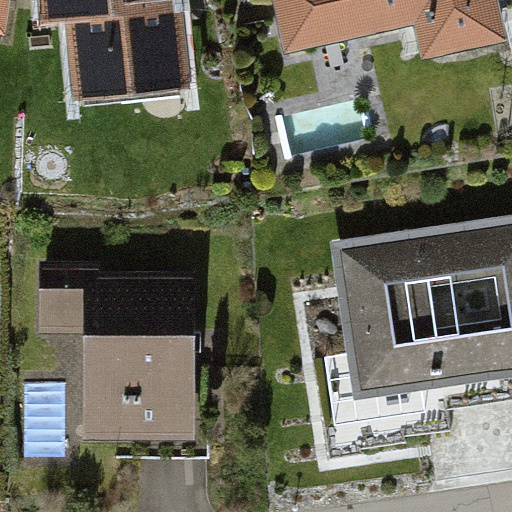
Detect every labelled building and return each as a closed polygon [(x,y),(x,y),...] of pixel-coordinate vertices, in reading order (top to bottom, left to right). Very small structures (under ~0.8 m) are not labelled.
[(0,0),(0,32),(12,34),(16,0),(0,0)] [(183,0),(48,0),(51,25),(89,21),(98,105),(193,96),(183,0)] [(281,0),(292,46),(421,17),(429,51),(502,35),(494,0),(281,0)] [(511,227),(344,251),(362,387),(511,366),(511,227)] [(190,278),(54,277),(53,326),(95,327),(94,434),(189,435),(190,278)]
